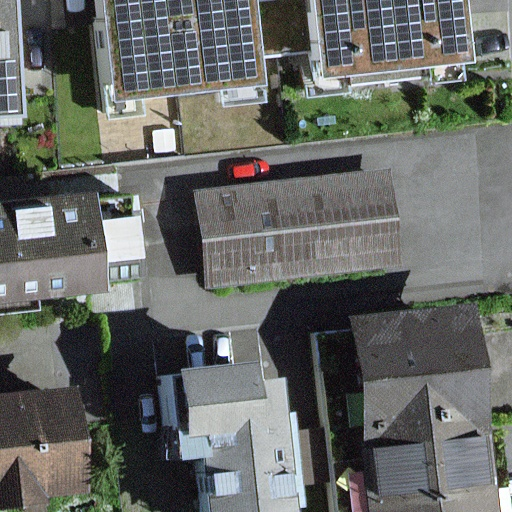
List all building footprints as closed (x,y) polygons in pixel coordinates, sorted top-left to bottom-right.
[(0,0),(0,130),(24,129),(18,0),(0,0)] [(193,87),(183,0),(114,0),(125,95),(193,87)] [(246,0),(183,0),(193,87),(255,80),(252,48),(308,42),(303,0),(254,0),(246,1),(246,0)] [(394,0),(313,0),(322,82),(402,74),(394,0)] [(473,0),(394,0),(402,74),(480,66),(473,0)] [(383,168),(185,191),(198,301),(396,277),(383,168)] [(124,186),(0,198),(0,317),(136,305),(124,186)] [(470,303),(347,317),(361,447),(419,440),(487,430),(470,303)] [(294,511),(279,372),(144,387),(157,511),(294,511)] [(0,506),(68,500),(59,391),(0,396),(0,506)] [(498,511),(487,430),(419,440),(428,511),(498,511)] [(428,511),(419,440),(361,447),(370,511),(428,511)]
